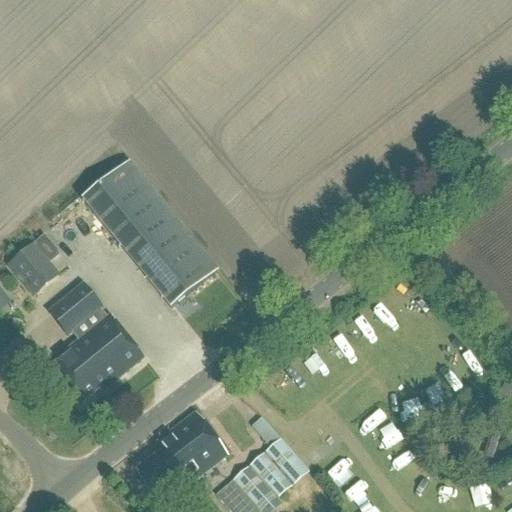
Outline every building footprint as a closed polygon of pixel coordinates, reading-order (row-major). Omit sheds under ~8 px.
[(218,274),(129,165),(82,203),(171,312),(218,274)] [(8,269),(34,300),(59,279),(49,267),(59,258),(44,239),(8,269)] [(102,311),(84,289),(53,314),(71,336),(102,311)] [(109,320),(74,348),(76,351),(52,370),(82,406),(115,379),(118,382),(143,361),(109,320)] [(191,426),(158,450),(157,463),(138,477),(162,510),(221,466),(191,426)] [(492,433),(485,459),(493,462),(501,437),(492,433)] [(279,448),(235,486),(254,508),(298,470),(279,448)] [(235,486),(217,502),(226,511),(257,511),(254,508),(235,486)]
